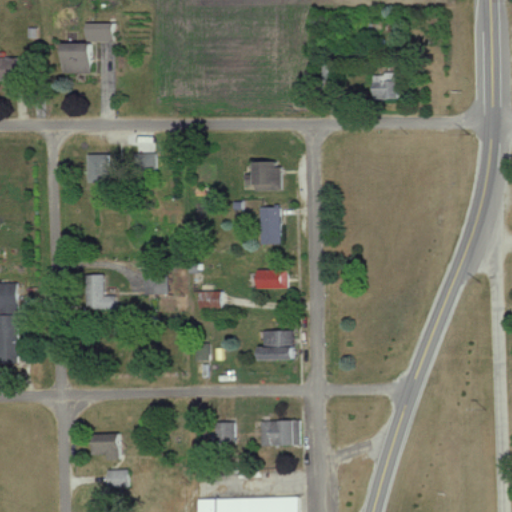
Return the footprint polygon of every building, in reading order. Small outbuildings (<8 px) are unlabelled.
[(121,40),(121,21),(91,21),(91,40),(121,40)] [(67,73),(98,73),(98,43),(67,43),(67,73)] [(336,75),(336,63),(325,64),(326,76),(336,75)] [(402,75),(379,75),(379,98),(402,98),(402,75)] [(287,190),(287,160),(261,160),(261,190),(287,190)] [(285,243),(285,206),(263,206),(263,243),(285,243)] [(262,269),(262,289),(291,289),(292,269),(262,269)] [(148,272),(148,295),(171,295),(171,272),(148,272)] [(110,296),(110,274),(97,274),(97,308),(121,308),(121,296),(110,296)] [(204,292),(204,308),(227,308),(227,292),(204,292)] [(300,359),(300,330),(267,330),(267,359),(300,359)] [(264,446),(302,446),(302,420),(264,420),(264,446)] [(239,422),(221,422),(221,442),(239,442),(239,422)] [(111,459),(127,459),(127,434),(101,434),(101,453),(111,453),(111,459)] [(133,486),(133,468),(111,468),(111,486),(133,486)] [(205,511),(305,511),(306,496),(205,497),(205,511)]
